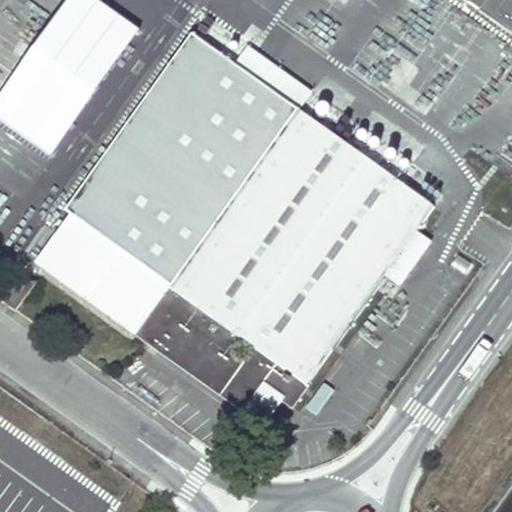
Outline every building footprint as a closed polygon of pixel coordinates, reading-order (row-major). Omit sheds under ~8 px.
[(38,0),(1,0),(26,17),(38,0)] [(176,0),(83,0),(9,103),(71,147),(176,0)] [(511,0),(464,0),(511,34),(511,0)] [(0,50),(9,38),(0,31),(0,50)] [(170,286),(297,110),(188,36),(63,212),(170,286)] [(365,159),(297,110),(170,286),(135,333),(243,412),(262,385),(293,407),(307,387),(307,385),(434,209),(365,159)] [(170,286),(63,212),(30,258),(135,333),(170,286)] [(18,273),(0,298),(0,301),(15,312),(35,285),(18,273)] [(57,430),(40,417),(26,436),(43,448),(57,430)]
